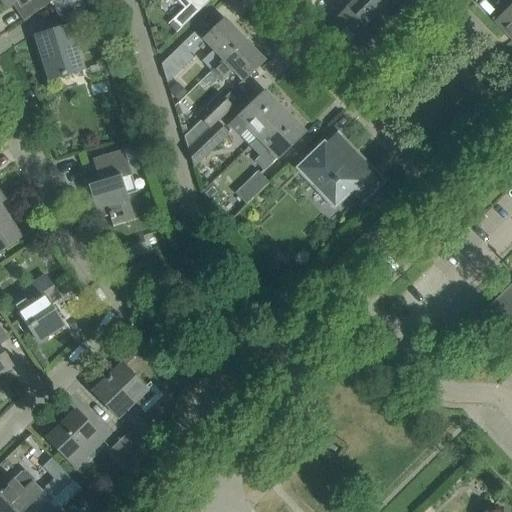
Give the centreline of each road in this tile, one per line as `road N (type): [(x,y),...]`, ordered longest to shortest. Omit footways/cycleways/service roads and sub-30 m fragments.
road 1 (residential): [(0,437),(107,335),(115,305),(61,218),(0,91)]
road 2 (unclassified): [(210,482),(281,406),(336,283)]
road 3 (residential): [(336,283),(441,386),(511,408)]
road 4 (unclassified): [(360,111),(258,0)]
road 5 (unclassified): [(360,111),(465,15)]
road 6 (unclassified): [(336,283),(432,187)]
